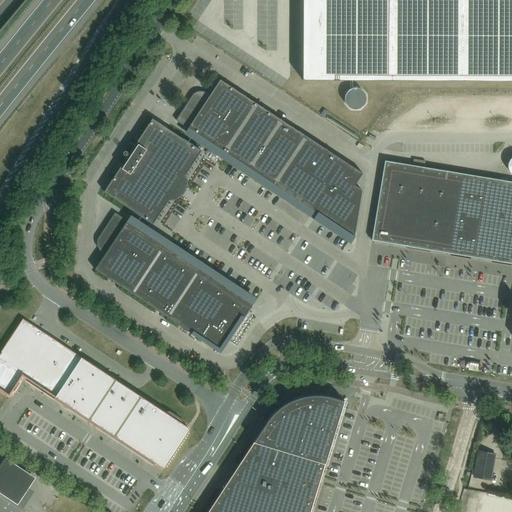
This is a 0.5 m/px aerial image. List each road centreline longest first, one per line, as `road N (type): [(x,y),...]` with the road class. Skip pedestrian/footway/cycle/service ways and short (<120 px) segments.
road 1 (unclassified): [(359,307),(337,316),(286,308),(246,350),(219,359),(89,274),(82,256),(89,191),(187,44)]
road 2 (unclassified): [(225,407),(66,304),(27,269),(35,218),(162,26)]
road 3 (motorway): [(0,204),(131,0)]
road 4 (unclassified): [(374,163),(187,44)]
road 5 (tertiary): [(368,351),(274,342),(252,360),(225,407)]
road 6 (tertiary): [(242,414),(283,367),(303,361),(366,371)]
road 7 (unclassified): [(359,307),(374,163)]
road 8 (unclassified): [(374,163),(380,155),(511,176)]
road 9 (motorway): [(0,105),(85,0)]
road 10 (unclassified): [(439,511),(475,383)]
road 11 (tertiary): [(225,407),(156,511)]
